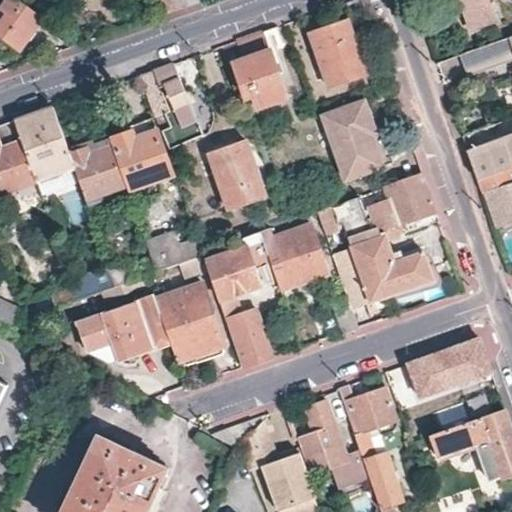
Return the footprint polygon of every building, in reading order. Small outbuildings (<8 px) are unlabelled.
[(0,38),(19,52),(44,20),(18,0),(7,0),(0,9),(0,38)] [(155,0),(161,16),(187,7),(184,0),(155,0)] [(460,0),(473,32),(500,23),(493,2),(498,0),(460,0)] [(367,74),(348,20),(311,33),(329,87),(367,74)] [(246,39),(238,41),(245,60),(234,64),(246,98),(253,96),(258,108),(287,98),(264,32),(246,39)] [(511,35),(437,63),(443,82),(501,61),(500,56),(511,51),(511,35)] [(176,127),(160,133),(165,149),(187,141),(197,137),(200,137),(206,136),(204,134),(174,64),(165,67),(153,71),(176,127)] [(153,71),(140,76),(160,133),(176,127),(153,71)] [(366,100),(323,115),(346,181),(385,167),(373,135),(378,133),(366,100)] [(69,153),(53,107),(35,113),(14,121),(30,166),(36,183),(74,169),(69,153)] [(172,175),(152,119),(120,129),(122,134),(113,138),(131,189),(172,175)] [(0,194),(36,183),(30,166),(14,121),(0,126),(0,128),(6,147),(1,149),(0,145),(0,194)] [(511,140),(481,152),(480,147),(468,151),(472,163),(478,181),(508,170),(511,168),(511,140)] [(261,198),(252,172),(255,170),(245,142),(208,155),(227,209),(261,198)] [(85,199),(125,186),(111,147),(90,155),(87,147),(69,153),(74,169),(81,190),(85,199)] [(511,180),(508,170),(478,181),(483,194),(485,194),(496,226),(511,220),(511,180)] [(389,200),(368,207),(371,214),(378,235),(388,240),(398,237),(402,230),(400,224),(435,212),(422,175),(385,188),(389,200)] [(318,212),(326,233),(339,229),(338,225),(343,223),(366,216),(359,198),(347,202),(318,212)] [(366,216),(343,223),(351,247),(377,238),(378,235),(371,214),(366,216)] [(275,238),(271,228),(261,232),(272,264),(281,291),(329,274),(312,225),(275,238)] [(178,243),(174,230),(144,240),(150,260),(154,272),(165,268),(178,263),(202,254),(196,237),(178,243)] [(245,248),(205,262),(217,290),(220,296),(225,297),(260,284),(255,269),(272,264),(261,232),(242,239),(245,248)] [(388,240),(378,235),(377,238),(351,247),(357,263),(371,303),(435,281),(425,251),(395,261),(388,240)] [(202,254),(178,263),(184,279),(208,270),(205,262),(202,254)] [(371,303),(357,263),(338,269),(348,296),(352,309),(371,303)] [(114,287),(128,281),(123,266),(109,271),(114,287)] [(77,301),(114,287),(109,271),(72,285),(77,301)] [(199,284),(155,299),(171,344),(177,362),(224,346),(203,284),(199,284)] [(21,303),(24,312),(27,319),(77,301),(72,285),(21,303)] [(217,290),(215,291),(225,320),(227,319),(233,317),(225,297),(220,296),(217,290)] [(342,335),(359,329),(352,309),(348,296),(331,302),(342,335)] [(113,364),(120,362),(171,344),(155,299),(154,297),(79,323),(88,351),(113,364)] [(0,300),(0,329),(1,330),(12,307),(0,300)] [(12,307),(1,330),(13,336),(24,312),(12,307)] [(233,317),(227,319),(244,369),(273,359),(256,310),(233,317)] [(453,356),(443,352),(428,357),(385,372),(395,399),(414,392),(427,431),(468,417),(453,377),(457,368),(453,356)] [(354,399),(349,385),(338,389),(355,436),(368,432),(390,424),(396,421),(385,388),(354,399)] [(297,440),(309,475),(347,462),(326,401),(305,409),(314,434),(297,440)] [(503,480),(511,476),(511,429),(505,409),(415,442),(420,456),(436,451),(438,457),(478,445),(491,481),(502,477),(503,480)] [(271,414),(213,434),(211,435),(232,447),(235,444),(238,447),(263,422),(271,414)] [(263,422),(238,447),(248,465),(264,459),(259,447),(269,438),(263,422)] [(400,441),(409,438),(406,430),(396,433),(400,441)] [(379,506),(380,511),(395,511),(394,507),(403,503),(382,441),(377,437),(371,439),(368,432),(355,436),(370,481),(379,506)] [(146,511),(167,470),(99,436),(62,511),(146,511)] [(278,462),(269,438),(259,447),(264,459),(265,460),(265,467),(278,462)] [(265,467),(263,468),(280,511),(315,499),(298,454),(278,462),(265,467)] [(264,459),(248,465),(251,473),(263,468),(265,467),(265,460),(264,459)] [(320,511),(315,499),(280,511),(320,511)]
